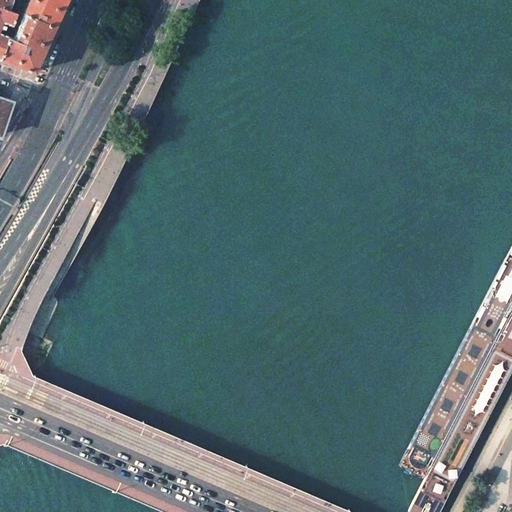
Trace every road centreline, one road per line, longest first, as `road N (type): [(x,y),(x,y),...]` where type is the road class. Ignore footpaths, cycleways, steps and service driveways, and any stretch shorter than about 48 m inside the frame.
road 1 (primary): [(46,427),(244,511)]
road 2 (primary): [(75,157),(159,0)]
road 3 (primary): [(0,304),(75,157)]
road 4 (trunk): [(0,262),(75,157)]
